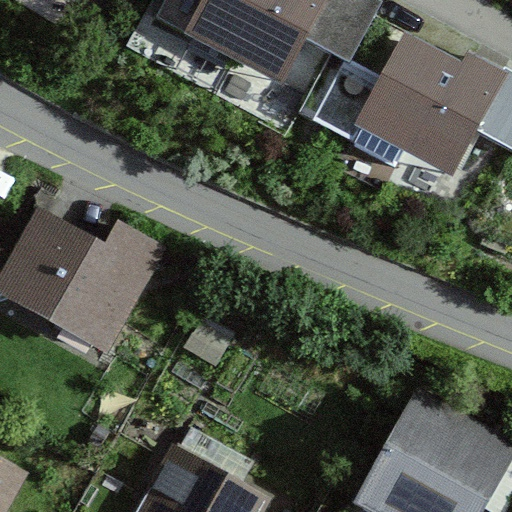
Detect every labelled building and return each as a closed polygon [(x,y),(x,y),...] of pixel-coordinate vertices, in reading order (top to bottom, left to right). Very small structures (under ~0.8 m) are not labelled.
[(209,0),(198,22),(285,69),(321,0),(209,0)] [(493,90),(406,43),(354,146),(394,167),(410,136),(455,160),(493,90)] [(138,274),(44,222),(6,290),(101,342),(138,274)] [(350,499),(343,511),(503,511),(511,497),(511,438),(479,420),(472,434),(420,405),(364,507),(350,499)] [(0,439),(10,445),(18,430),(0,419),(0,439)] [(253,511),(260,499),(237,486),(249,464),(191,432),(145,511),(253,511)] [(0,505),(18,473),(0,462),(0,505)]
